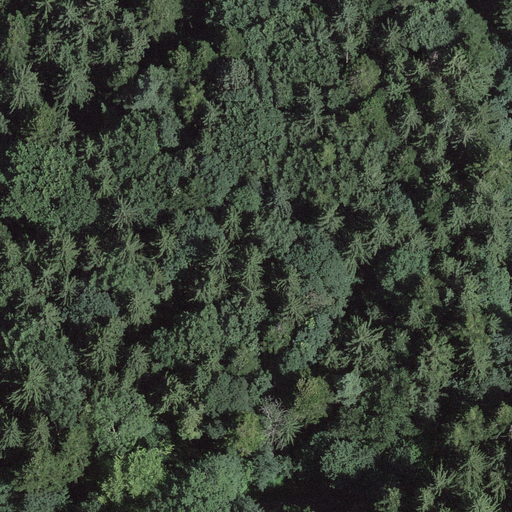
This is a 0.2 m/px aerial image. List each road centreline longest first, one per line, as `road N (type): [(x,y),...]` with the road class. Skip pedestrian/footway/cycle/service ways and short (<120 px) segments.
road 1 (track): [(460,511),(379,500),(177,511)]
road 2 (track): [(485,0),(511,143)]
